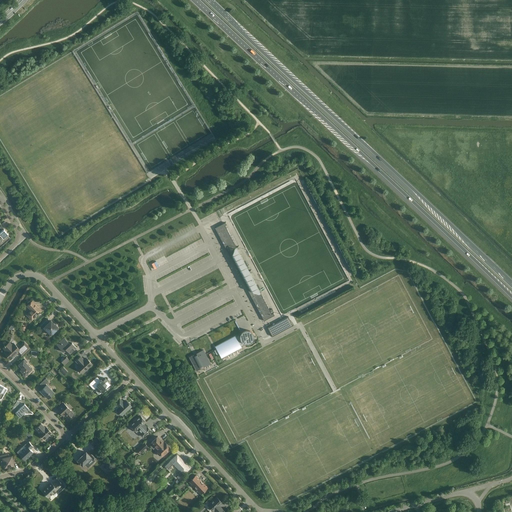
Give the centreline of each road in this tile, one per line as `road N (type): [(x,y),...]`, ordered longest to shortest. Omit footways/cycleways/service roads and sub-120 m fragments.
road 1 (trunk): [(197,0),(511,296)]
road 2 (trunk): [(511,285),(207,0)]
road 3 (residential): [(259,511),(48,282),(24,274),(0,297)]
road 4 (residential): [(0,477),(30,469),(66,434),(0,367)]
